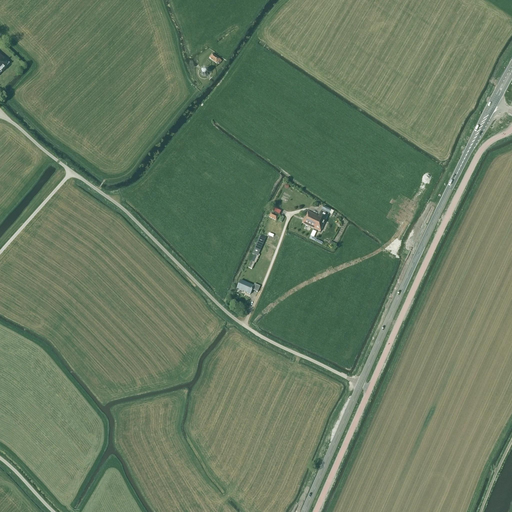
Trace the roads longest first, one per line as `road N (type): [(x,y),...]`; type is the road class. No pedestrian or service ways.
road 1 (unclassified): [(359,384),(243,326),(118,207),(0,114)]
road 2 (unclassified): [(368,389),(479,153),(511,128)]
road 3 (trunk): [(359,384),(467,150)]
road 4 (trunk): [(304,511),(359,384)]
road 5 (unclassified): [(315,511),(368,389)]
road 6 (track): [(243,326),(292,212)]
